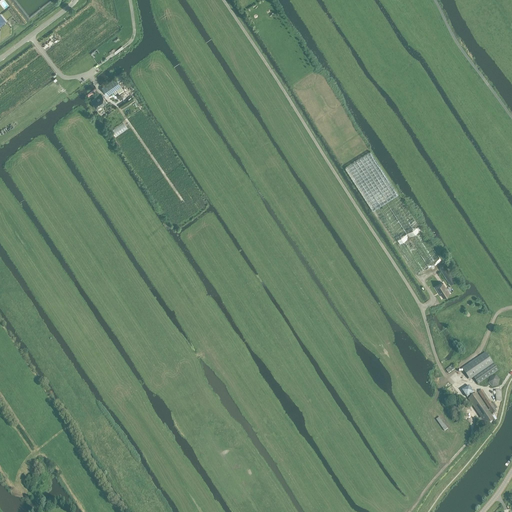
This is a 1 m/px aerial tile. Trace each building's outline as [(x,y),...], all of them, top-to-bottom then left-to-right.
[(121,87),(121,86),(115,78),(102,88),(107,96),(121,87)] [(107,102),(102,96),(97,99),(96,98),(91,101),(97,109),(107,102)] [(345,168),(373,211),(399,195),(371,152),(345,168)] [(421,229),(418,226),(419,226),(399,195),(376,211),(395,241),(398,239),(400,243),(397,245),(417,275),(441,260),(421,229)] [(440,268),(450,285),(455,281),(445,265),(440,268)] [(443,283),(436,287),(441,294),(440,295),(441,296),(442,296),(443,297),(450,293),(443,283)] [(498,370),(491,360),(486,353),(462,369),(470,380),(474,378),(478,384),(498,370)] [(452,365),(446,370),(449,374),(455,369),(452,365)] [(490,412),(491,411),(490,410),(488,411),(477,394),(475,395),(474,394),(474,393),(470,386),(463,391),(468,398),(470,396),(471,398),(469,400),(487,427),(495,421),(490,412)] [(490,410),(491,411),(493,414),(497,412),(496,410),(498,408),(494,403),(492,404),(482,391),(479,393),(490,410)]
